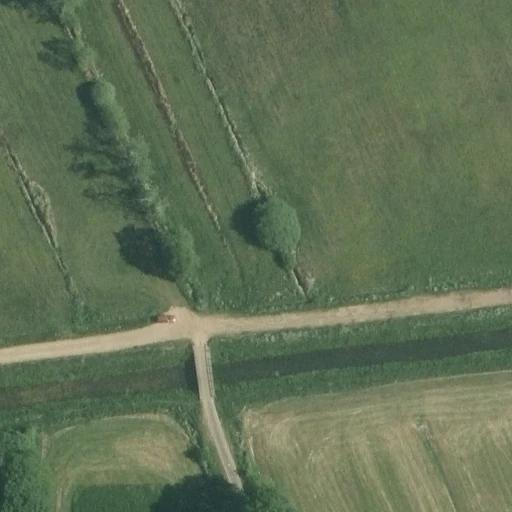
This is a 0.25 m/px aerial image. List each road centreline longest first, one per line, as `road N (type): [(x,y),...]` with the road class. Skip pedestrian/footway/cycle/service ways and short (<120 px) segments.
road 1 (track): [(511,301),(199,332)]
road 2 (track): [(199,332),(0,361)]
road 3 (unclassified): [(244,511),(207,401),(200,346)]
